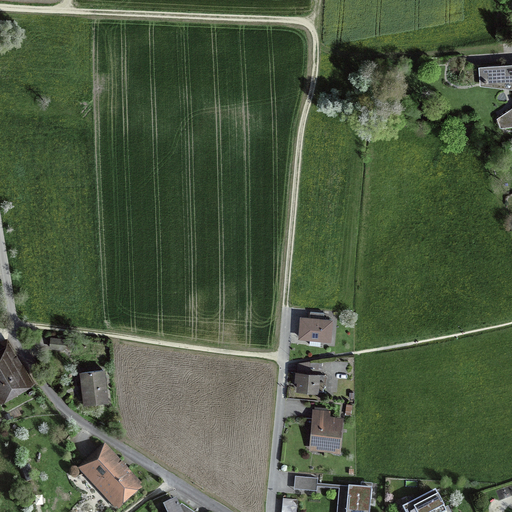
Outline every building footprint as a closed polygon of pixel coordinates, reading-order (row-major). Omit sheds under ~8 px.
[(511,111),(502,118),(505,127),(511,127),(511,64),(481,66),(465,60),(458,76),(479,84),(495,83),(495,82),(511,81),(511,82),(511,111)] [(310,311),(310,318),(302,318),(300,337),(310,338),(310,344),(320,345),(320,339),(330,340),(331,320),(323,320),(324,313),(310,311)] [(66,340),(51,338),(50,343),(50,347),(65,348),(66,340)] [(27,381),(17,365),(15,367),(1,342),(0,342),(0,393),(1,396),(27,381)] [(83,384),(86,384),(88,404),(107,402),(103,370),(84,372),(82,372),(83,384)] [(318,375),(297,373),(296,380),(300,380),(299,389),(316,391),(317,386),(323,386),(324,375),(320,375),(318,375)] [(339,420),(315,418),(313,446),(337,448),(339,420)] [(122,474),(99,449),(92,456),(83,463),(118,502),(134,487),(139,483),(127,469),(122,474)] [(319,478),(296,476),(295,489),(317,491),(319,478)] [(369,511),(372,489),(349,487),(348,492),(339,492),(338,504),(347,505),(346,511),(369,511)] [(446,511),(436,491),(402,508),(404,511),(446,511)] [(189,511),(188,511),(189,509),(182,505),(179,508),(176,501),(166,505),(169,511),(189,511)] [(283,501),(281,511),(294,511),(296,503),(283,501)]
